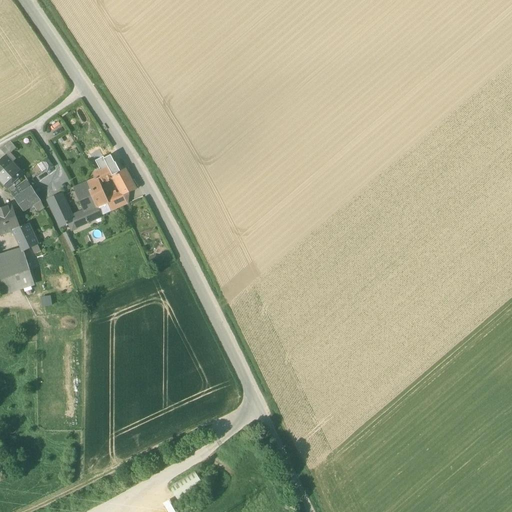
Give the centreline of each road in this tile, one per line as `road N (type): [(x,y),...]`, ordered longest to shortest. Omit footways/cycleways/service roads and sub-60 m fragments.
road 1 (unclassified): [(85,89),(165,218),(294,481)]
road 2 (track): [(238,411),(27,511)]
